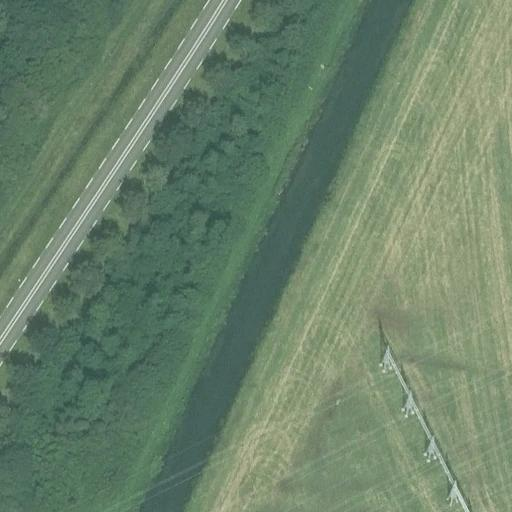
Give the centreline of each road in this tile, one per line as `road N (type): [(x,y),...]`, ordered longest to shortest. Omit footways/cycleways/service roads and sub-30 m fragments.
road 1 (primary): [(0,321),(210,0)]
road 2 (unknown): [(0,229),(144,0)]
